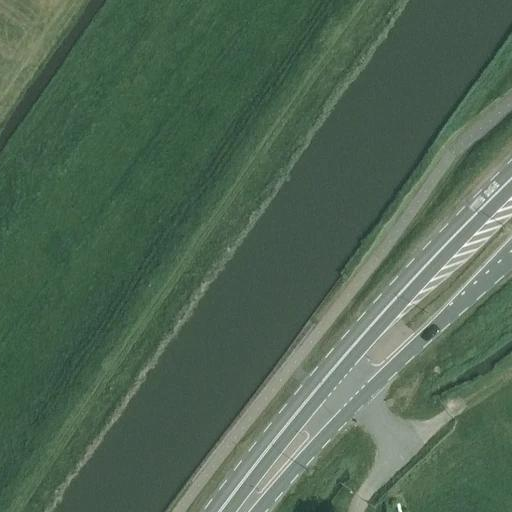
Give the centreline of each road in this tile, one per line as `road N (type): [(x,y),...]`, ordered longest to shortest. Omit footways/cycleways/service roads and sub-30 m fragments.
road 1 (primary): [(511,185),(321,391),(243,506)]
road 2 (primary): [(243,506),(303,459),(511,257)]
